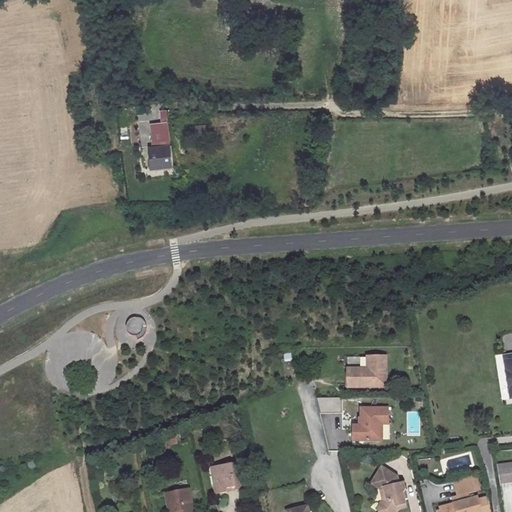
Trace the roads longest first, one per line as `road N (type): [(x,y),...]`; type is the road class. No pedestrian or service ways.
road 1 (unclassified): [(0,315),(106,267),(175,253),(511,226)]
road 2 (track): [(511,108),(155,108)]
road 3 (residential): [(305,387),(339,511)]
